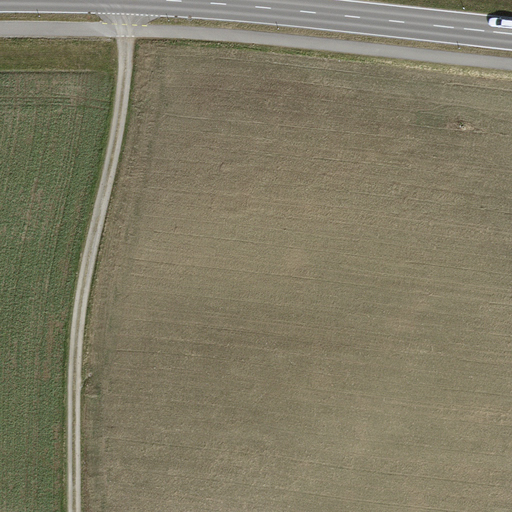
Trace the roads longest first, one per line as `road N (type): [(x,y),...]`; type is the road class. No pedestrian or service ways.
road 1 (track): [(124,0),(125,77),(80,310),(76,511)]
road 2 (secondary): [(147,0),(511,33)]
